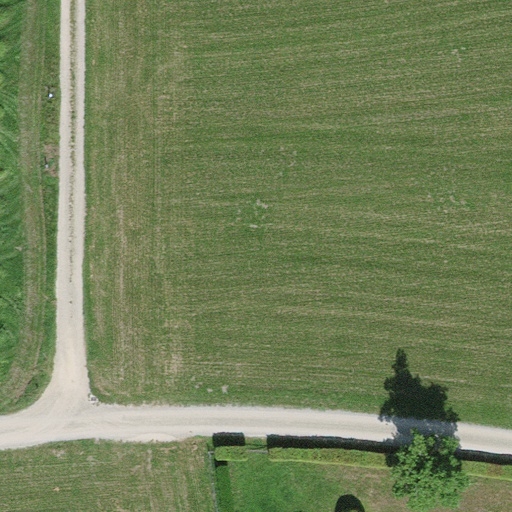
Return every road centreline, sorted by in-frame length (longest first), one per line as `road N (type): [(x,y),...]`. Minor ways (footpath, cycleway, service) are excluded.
road 1 (track): [(0,430),(70,422),(415,431),(511,446)]
road 2 (track): [(74,0),(70,422)]
